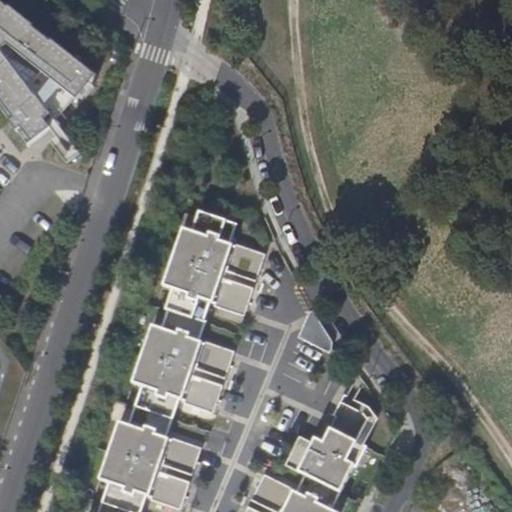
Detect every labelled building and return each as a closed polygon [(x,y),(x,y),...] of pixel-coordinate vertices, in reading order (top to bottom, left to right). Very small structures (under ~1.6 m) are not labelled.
[(0,115),(8,126),(4,130),(11,139),(16,136),(26,149),(46,136),(39,128),(64,97),(75,106),(88,90),(92,93),(95,81),(0,3),(0,115)] [(226,221),(202,213),(197,229),(186,226),(167,283),(176,286),(168,309),(207,322),(213,304),(245,314),(265,254),(235,244),(237,240),(221,235),(226,221)] [(207,322),(168,309),(163,325),(155,322),(136,379),(145,382),(137,405),(173,417),(181,399),(213,409),(233,349),(204,339),(203,336),(207,322)] [(313,311),(311,312),(301,336),(331,351),(332,347),(332,342),(313,311)] [(173,417),(137,405),(130,422),(122,419),(103,475),(112,478),(104,501),(136,511),(140,511),(148,496),(180,506),(200,446),(171,436),(169,432),(173,417)] [(359,439),(334,427),(327,441),(319,437),(315,445),(301,437),(287,466),(307,476),(341,493),(357,461),(350,457),(359,439)] [(330,511),(341,493),(307,476),(296,492),(266,477),(248,511),(330,511)] [(136,511),(104,501),(100,511),(136,511)]
